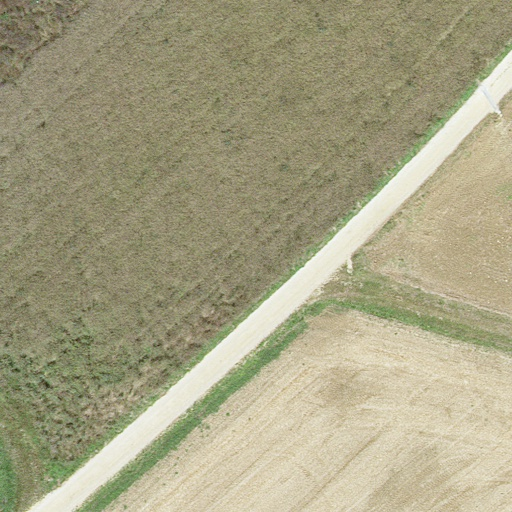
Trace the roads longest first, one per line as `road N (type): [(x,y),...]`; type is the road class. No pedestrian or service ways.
road 1 (track): [(511,65),(314,276),(47,511)]
road 2 (track): [(314,276),(511,328)]
